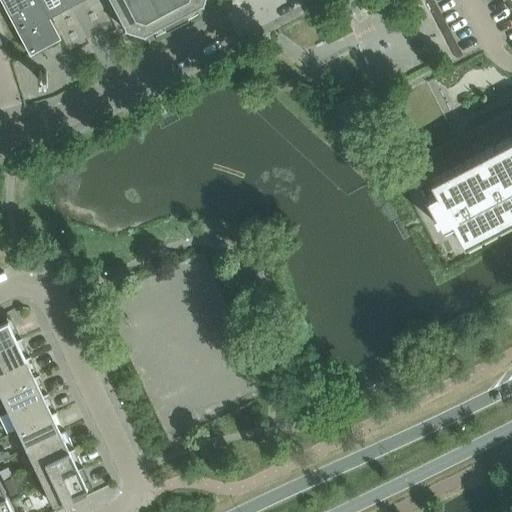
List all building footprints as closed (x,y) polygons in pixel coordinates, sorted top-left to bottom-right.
[(0,0),(30,54),(59,38),(60,38),(49,17),(82,0),(110,0),(113,5),(125,27),(124,29),(126,30),(126,28),(145,33),(144,36),(145,36),(146,33),(151,31),(165,23),(168,30),(166,32),(166,33),(189,21),(188,20),(185,21),(182,14),(195,7),(201,4),(203,5),(203,4),(201,3),(202,0),(0,0)] [(511,136),(430,181),(436,192),(425,198),(434,214),(433,215),(436,222),(438,222),(442,229),(452,223),(463,245),(464,244),(511,218),(511,136)] [(0,346),(16,339),(21,336),(16,325),(10,328),(7,320),(0,323),(0,346)] [(0,369),(25,358),(30,355),(25,344),(19,346),(16,339),(0,346),(0,369)] [(0,392),(34,376),(39,374),(34,362),(28,365),(25,358),(0,369),(0,392)] [(42,395),(48,392),(42,381),(37,384),(34,376),(0,392),(0,393),(8,411),(42,395)] [(51,414),(57,411),(51,400),(46,402),(42,395),(8,411),(17,430),(51,414)] [(60,432),(66,430),(60,418),(55,421),(51,414),(17,430),(26,449),(60,432)] [(69,451),(74,448),(69,437),(64,440),(60,432),(26,449),(35,467),(69,451)] [(78,470),(83,467),(78,456),(72,458),(69,451),(35,467),(44,486),(78,470)] [(86,496),(83,490),(92,486),(87,474),(81,477),(78,470),(44,486),(56,511),(86,496)] [(0,511),(12,511),(0,485),(0,511)]
